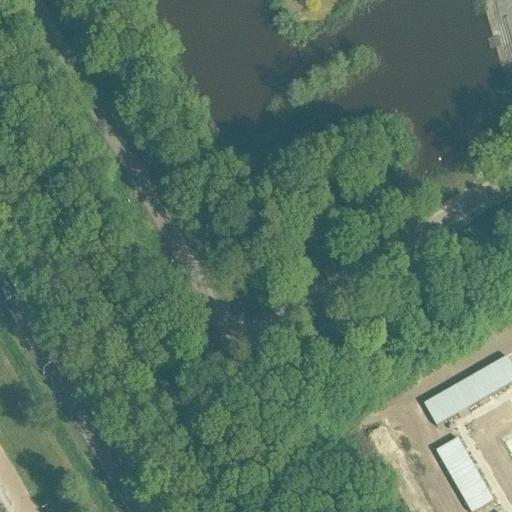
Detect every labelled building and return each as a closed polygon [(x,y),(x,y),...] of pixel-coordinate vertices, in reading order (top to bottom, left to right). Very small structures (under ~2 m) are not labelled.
[(511,387),(511,368),(507,360),(487,372),(500,395),(506,391),(510,389),(511,387)] [(500,395),(487,372),(466,384),(479,407),(490,400),(493,398),(500,395)] [(479,407),(466,384),(445,396),(458,419),(464,415),(468,413),(479,407)] [(452,422),(458,419),(445,396),(424,408),(437,431),(448,425),(452,422)] [(471,463),(467,457),(465,453),(459,442),(458,443),(436,455),(448,476),(471,463)] [(483,484),(476,473),(474,469),(471,463),(448,476),(460,497),(483,484)] [(491,499),(489,495),(483,484),(460,497),(468,511),(481,511),(495,505),(491,499)]
